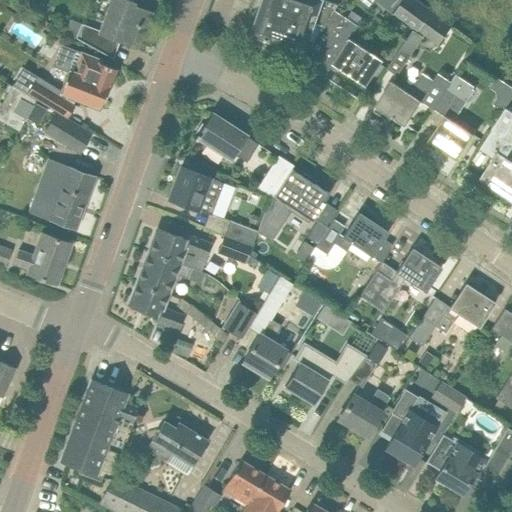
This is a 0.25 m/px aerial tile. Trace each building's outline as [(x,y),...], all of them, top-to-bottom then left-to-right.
[(132,0),(108,0),(98,30),(69,19),(65,31),(113,58),(114,58),(106,53),(112,38),(129,45),(134,33),(131,32),(134,24),(136,25),(135,25),(140,27),(140,26),(145,28),(151,12),(152,12),(152,11),(132,4),(133,1),(134,2),(134,1),(132,0)] [(262,0),(251,34),(287,47),(284,53),(301,61),(303,58),(324,27),(335,10),(339,3),(342,0),(262,0)] [(374,0),(375,0),(391,11),(398,0),(359,0),(369,8),(374,0)] [(393,13),(394,12),(419,30),(432,11),(415,0),(398,0),(391,11),(393,13)] [(335,10),(324,27),(303,58),(313,65),(311,67),(325,76),(334,63),(367,85),(384,59),(351,38),(359,25),(347,17),(345,16),(335,10)] [(352,10),(347,17),(359,25),(364,18),(352,10)] [(451,25),(432,11),(419,30),(437,43),(451,25)] [(413,30),(387,68),(397,75),(423,36),(413,30)] [(74,98),(100,108),(115,68),(99,62),(100,60),(81,52),(73,71),(68,69),(59,92),(62,93),(61,97),(35,82),(28,94),(67,118),(74,106),(72,104),(74,98)] [(406,88),(392,79),(375,105),(405,125),(421,101),(432,109),(447,87),(451,80),(438,72),(434,79),(422,72),(412,87),(408,85),(406,88)] [(490,89),(508,97),(511,89),(511,85),(495,78),(490,89)] [(10,87),(0,105),(0,120),(19,131),(25,118),(35,101),(10,87)] [(447,87),(432,109),(434,110),(435,109),(445,116),(428,140),(458,159),(474,134),(454,120),(468,100),(447,87)] [(35,101),(25,118),(39,126),(48,108),(35,101)] [(511,162),(506,158),(511,147),(511,111),(506,107),(491,129),(492,130),(484,141),(498,150),(479,179),(480,179),(481,177),(511,197),(511,162)] [(45,132),(79,152),(90,133),(57,112),(45,132)] [(230,158),(233,153),(245,161),(257,143),(245,135),(246,135),(243,133),(247,128),(246,127),(242,133),(212,113),(199,133),(196,132),(193,137),(196,139),(198,137),(230,158)] [(271,198),(292,165),(279,156),(258,189),(271,198)] [(95,176),(50,160),(31,212),(76,228),(95,176)] [(274,195),(312,219),(329,192),(306,178),(308,175),(293,165),(274,195)] [(181,166),(168,198),(210,214),(222,182),(181,166)] [(280,214),(268,206),(262,219),(258,231),(256,233),(266,239),(275,225),(273,224),(280,214)] [(344,226),(333,219),(328,227),(322,235),(317,243),(307,258),(319,267),(322,268),(327,269),(333,267),(336,265),(351,243),(371,256),(388,231),(358,211),(342,235),(339,233),(344,226)] [(316,219),(306,235),(317,243),(322,235),(328,227),(325,225),(316,219)] [(252,246),(256,233),(258,231),(230,220),(224,235),(252,246)] [(149,250),(191,268),(200,271),(211,243),(207,242),(188,235),(187,239),(157,228),(149,250)] [(56,283),(71,243),(40,232),(32,254),(18,249),(13,263),(28,268),(26,272),(56,283)] [(252,246),(224,235),(217,252),(245,263),(252,246)] [(0,263),(5,265),(11,250),(0,246),(0,263)] [(379,261),(381,262),(359,295),(369,303),(375,294),(388,302),(404,278),(425,291),(441,266),(412,247),(396,271),(379,260),(379,261)] [(187,278),(191,268),(149,250),(137,282),(167,293),(174,274),(187,278)] [(249,297),(244,302),(258,312),(267,297),(269,293),(279,276),(267,269),(256,286),(263,290),(259,297),(249,297)] [(291,282),(280,276),(279,276),(269,293),(267,297),(278,303),(291,282)] [(128,304),(157,316),(156,320),(178,329),(183,316),(161,308),(167,293),(137,282),(128,304)] [(432,296),(434,298),(408,337),(421,346),(434,326),(445,333),(457,313),(478,327),(495,302),(465,282),(449,306),(433,296),(432,296)] [(183,300),(177,307),(222,343),(228,335),(193,307),(183,300)] [(238,302),(222,327),(240,338),(255,312),(238,302)] [(323,303),(315,316),(324,322),(333,309),(323,303)] [(271,341),(281,325),(268,318),(243,360),(268,376),(275,364),(282,368),(291,353),(271,341)] [(395,327),(386,341),(396,348),(406,333),(395,327)] [(511,334),(498,356),(511,365),(511,388),(510,392),(496,414),(511,425),(511,334)] [(176,338),(171,351),(187,357),(192,343),(176,338)] [(360,360),(347,378),(361,387),(375,364),(377,365),(387,348),(376,341),(366,357),(364,356),(360,360)] [(321,357),(307,348),(284,386),(313,403),(327,380),(313,371),(321,357)] [(419,363),(427,369),(434,358),(427,352),(419,363)] [(347,378),(360,360),(351,354),(338,371),(347,378)] [(0,399),(14,366),(0,360),(0,399)] [(107,477),(109,470),(113,472),(138,408),(124,402),(127,393),(90,379),(59,459),(107,477)] [(460,411),(467,393),(435,380),(428,398),(460,411)] [(404,388),(390,412),(402,419),(403,420),(409,410),(417,396),(404,388)] [(370,399),(354,390),(337,418),(366,436),(390,397),(377,389),(370,399)] [(413,463),(435,426),(409,410),(403,420),(402,419),(385,447),(388,448),(387,450),(398,457),(399,455),(413,463)] [(145,449),(187,474),(207,440),(190,429),(192,425),(176,416),(171,424),(163,420),(145,449)] [(494,448),(508,457),(511,459),(511,431),(506,428),(494,448)] [(457,441),(435,477),(462,493),(474,472),(492,483),(508,457),(494,448),(484,464),(480,462),(483,458),(458,443),(458,442),(457,441)] [(247,503),(265,474),(240,459),(223,488),(247,503)] [(242,511),(276,511),(290,489),(265,474),(247,503),(242,511)] [(120,511),(137,511),(146,494),(112,477),(100,502),(120,511)] [(186,511),(207,511),(216,498),(200,488),(186,511)] [(137,511),(179,511),(181,510),(146,494),(137,511)] [(327,511),(310,502),(304,511),(327,511)]
